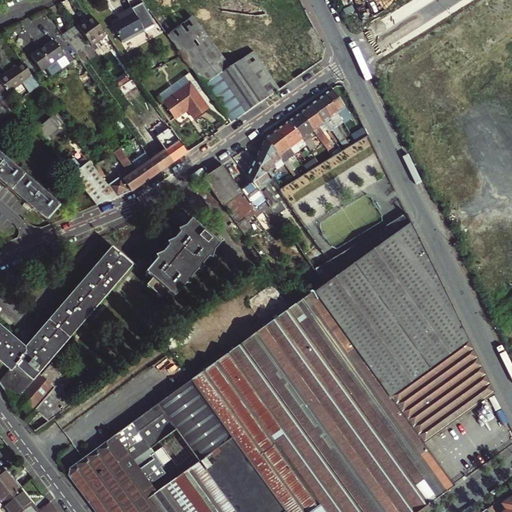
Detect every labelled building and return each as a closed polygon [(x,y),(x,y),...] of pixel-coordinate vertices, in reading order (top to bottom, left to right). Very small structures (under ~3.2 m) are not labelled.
[(143,5),(134,10),(127,14),(128,16),(121,20),(114,24),(124,43),(155,26),(143,5)] [(294,18),(297,22),(294,24),(296,28),(301,39),(313,57),(325,48),(320,37),(319,37),(310,18),(308,14),(306,10),(294,18)] [(168,35),(183,56),(193,71),(204,85),(222,73),(230,67),(194,16),(168,35)] [(294,24),(280,33),(283,37),(296,28),(294,24)] [(63,35),(77,55),(91,45),(77,25),(63,35)] [(296,28),(283,37),(301,65),(313,57),(301,39),(296,28)] [(55,40),(32,56),(42,71),(65,55),(55,40)] [(222,73),(204,85),(231,123),(264,100),(246,72),(257,64),(250,54),(230,67),(222,73)] [(0,76),(0,81),(7,90),(23,81),(30,91),(38,85),(22,61),(0,76)] [(276,92),(257,64),(246,72),(264,100),(276,92)] [(188,79),(161,98),(173,115),(185,106),(191,115),(206,104),(188,79)] [(339,114),(342,120),(351,114),(333,88),(324,95),(339,114)] [(0,115),(16,103),(7,90),(0,95),(0,115)] [(336,125),(342,120),(339,114),(324,95),(317,100),(336,125)] [(317,100),(310,106),(322,123),(329,132),(331,130),(343,147),(349,143),(346,138),(336,125),(317,100)] [(322,123),(310,106),(300,113),(316,135),(331,155),(337,150),(321,129),(320,130),(318,127),(322,123)] [(316,135),(300,113),(288,121),(304,143),(312,153),(317,160),(319,158),(321,161),(319,163),(320,164),(325,161),(309,140),(316,135)] [(40,123),(50,139),(65,129),(55,114),(40,123)] [(304,143),(288,121),(276,130),(290,147),(293,152),(304,143)] [(142,128),(154,145),(158,142),(147,125),(142,128)] [(173,132),(168,125),(162,129),(167,137),(173,132)] [(357,142),(368,135),(364,127),(352,134),(357,142)] [(113,153),(120,148),(107,129),(100,134),(113,153)] [(278,156),(290,147),(276,130),(264,139),(278,156)] [(351,146),(357,142),(352,134),(346,138),(349,143),(351,146)] [(163,149),(173,162),(187,152),(176,137),(164,145),(166,147),(163,149)] [(278,156),(264,139),(260,147),(273,164),(280,159),(278,156)] [(161,150),(163,149),(159,143),(145,152),(146,153),(148,156),(160,147),(161,150)] [(159,172),(173,162),(163,149),(161,150),(160,147),(148,156),(159,172)] [(275,167),(273,164),(260,147),(258,153),(256,156),(267,172),(275,167)] [(108,185),(117,197),(131,191),(145,182),(136,168),(133,170),(131,167),(130,163),(120,148),(113,153),(112,153),(123,169),(116,175),(118,178),(108,185)] [(134,165),(136,168),(145,182),(159,172),(148,156),(146,153),(130,163),(134,165)] [(317,160),(312,153),(307,156),(312,163),(317,160)] [(0,155),(0,180),(47,221),(59,207),(25,177),(0,155)] [(256,156),(246,176),(252,184),(271,209),(277,205),(266,190),(272,185),(264,175),(267,172),(256,156)] [(117,197),(91,164),(76,175),(99,205),(117,197)] [(242,191),(223,165),(203,179),(237,224),(244,219),(255,211),(258,215),(263,212),(269,219),(289,246),(295,241),(271,209),(252,184),(242,191)] [(295,168),(289,172),(295,180),(301,176),(295,168)] [(328,278),(315,288),(416,434),(423,444),(494,393),(410,211),(320,267),(328,278)] [(263,212),(258,215),(264,222),(269,219),(263,212)] [(156,256),(157,259),(146,272),(153,278),(146,286),(161,298),(168,290),(174,296),(186,283),(189,284),(191,276),(197,270),(201,271),(203,263),(208,257),(211,258),(214,250),(219,244),(191,219),(185,226),(178,230),(179,233),(174,239),(167,242),(168,245),(162,252),(156,256)] [(242,231),(250,226),(244,219),(237,224),(242,231)] [(300,238),(295,241),(309,261),(314,257),(300,238)] [(83,321),(110,290),(132,264),(114,249),(92,275),(25,352),(0,330),(0,360),(10,370),(0,382),(0,384),(14,402),(15,400),(28,386),(34,379),(47,363),(51,363),(51,358),(83,321)] [(418,511),(454,487),(423,444),(416,434),(315,288),(310,291),(294,303),(198,374),(189,381),(202,399),(285,511),(418,511)] [(28,386),(15,400),(31,414),(26,419),(30,424),(39,414),(48,421),(69,406),(55,395),(61,388),(63,388),(62,385),(61,385),(45,372),(36,382),(31,388),(28,386)] [(34,379),(28,386),(31,388),(36,382),(34,379)] [(284,511),(285,511),(202,399),(189,381),(163,400),(69,469),(68,476),(94,511),(284,511)] [(20,489),(2,467),(0,469),(0,499),(3,503),(20,489)] [(21,489),(13,495),(3,504),(10,511),(36,511),(38,511),(21,489)] [(21,489),(20,489),(3,503),(3,504),(13,495),(21,489)] [(511,511),(511,500),(510,498),(502,504),(506,510),(502,511),(496,511),(491,506),(485,510),(485,511),(511,511)]
